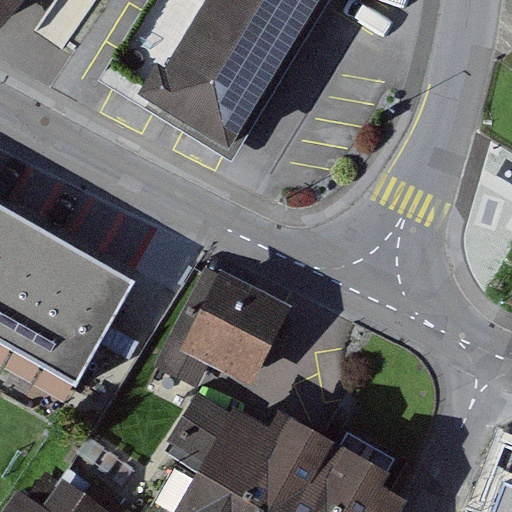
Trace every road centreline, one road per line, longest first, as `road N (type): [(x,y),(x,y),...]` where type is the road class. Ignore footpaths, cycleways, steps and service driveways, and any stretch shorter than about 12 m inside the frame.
road 1 (residential): [(0,104),(368,296)]
road 2 (residential): [(368,296),(460,89),(470,0)]
road 3 (residential): [(427,511),(493,355)]
road 4 (residential): [(368,296),(493,355)]
